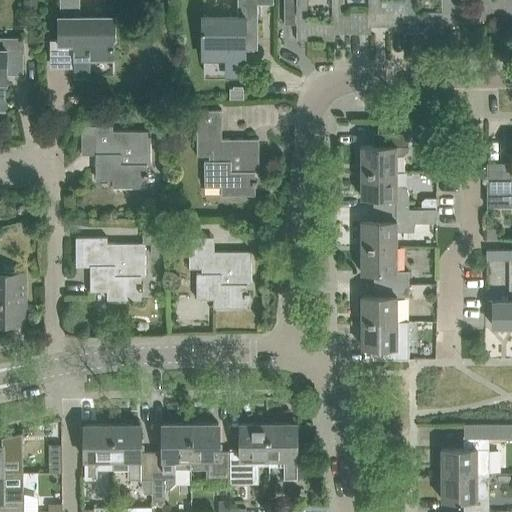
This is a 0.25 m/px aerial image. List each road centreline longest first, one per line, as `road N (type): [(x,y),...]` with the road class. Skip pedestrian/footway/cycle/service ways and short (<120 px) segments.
road 1 (residential): [(286,356),(310,117),(320,93),(364,79),(472,79)]
road 2 (unclassified): [(472,79),(472,234),(450,262),(450,325)]
road 3 (residential): [(54,367),(54,201),(29,167),(0,167)]
road 4 (unclassified): [(70,364),(177,354),(286,356)]
road 5 (unclassified): [(364,511),(338,395),(317,368),(286,356)]
road 6 (residential): [(70,364),(72,511)]
